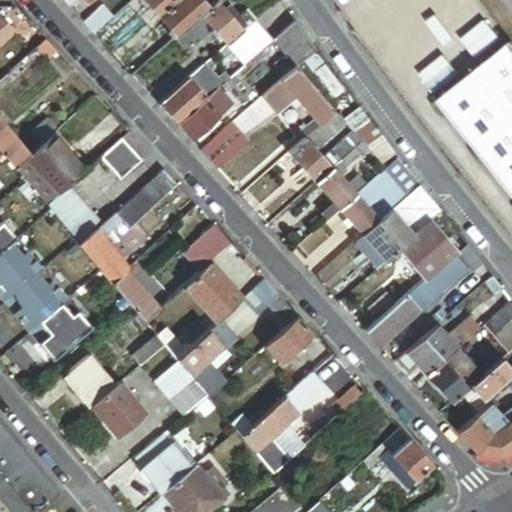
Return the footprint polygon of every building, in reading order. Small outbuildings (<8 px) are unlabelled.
[(175,0),(149,0),(161,13),(175,0)] [(206,0),(175,0),(161,13),(174,27),(179,33),(203,12),(211,5),(208,1),(206,0)] [(215,0),(211,5),(203,12),(215,26),(221,32),(229,42),(245,28),(230,10),(221,0),(215,0)] [(240,0),(221,0),(230,10),(240,0)] [(251,8),(244,0),(240,0),(230,10),(245,28),(248,26),(240,17),(251,8)] [(97,33),(117,16),(105,3),(86,20),(97,33)] [(248,26),(258,17),(251,8),(240,17),(248,26)] [(0,10),(0,45),(17,31),(0,10)] [(203,12),(179,33),(192,47),(211,30),(215,26),(203,12)] [(267,27),(258,17),(248,26),(256,36),(267,27)] [(318,47),(298,19),(276,38),(298,65),(318,47)] [(216,36),(221,32),(215,26),(211,30),(216,36)] [(245,28),(229,42),(248,63),(262,50),(266,47),(256,36),(248,26),(245,28)] [(179,33),(174,27),(170,30),(175,36),(179,33)] [(266,47),(276,38),(267,27),(256,36),(266,47)] [(58,50),(47,37),(37,46),(48,58),(49,59),(58,50)] [(298,65),(276,38),(266,47),(262,50),(285,77),(298,65)] [(511,39),(511,38),(438,98),(511,188),(511,39)] [(37,46),(6,74),(11,80),(14,82),(35,62),(39,66),(48,58),(37,46)] [(206,63),(191,76),(196,82),(207,71),(221,86),(231,77),(227,72),(220,79),(206,63)] [(338,110),(298,65),(285,77),(283,78),(291,88),(296,94),(317,118),(322,123),(338,110)] [(196,82),(209,97),(220,87),(221,86),(207,71),(196,82)] [(6,74),(0,79),(0,89),(11,80),(6,74)] [(221,86),(220,87),(225,92),(238,80),(234,75),(231,77),(221,86)] [(196,82),(191,76),(161,102),(179,123),(208,98),(209,97),(196,82)] [(283,78),(263,96),(271,105),(291,88),(283,78)] [(209,97),(208,98),(222,114),(231,107),(230,107),(224,100),(228,97),(229,97),(225,92),(220,87),(209,97)] [(277,111),(296,94),(291,88),(271,105),(277,111)] [(234,104),(228,97),(224,100),(230,107),(234,104)] [(222,114),(208,98),(179,123),(194,140),(222,114)] [(384,136),(361,106),(345,119),(347,121),(356,132),(363,139),(369,146),(382,137),(384,136)] [(342,125),(347,121),(345,119),(338,110),(322,123),(307,137),(317,148),(342,125)] [(0,114),(0,146),(18,168),(18,167),(29,157),(32,154),(0,114)] [(34,132),(44,142),(54,133),(59,128),(49,118),(34,132)] [(302,131),(307,137),(322,123),(317,118),(302,131)] [(250,139),(233,120),(202,148),(219,167),(250,139)] [(356,132),(347,121),(342,125),(351,136),(356,132)] [(342,158),(363,139),(356,132),(351,136),(335,151),(342,158)] [(32,154),(29,157),(61,190),(86,165),(54,133),(44,142),(32,154)] [(144,158),(124,135),(102,155),(122,177),(144,158)] [(307,137),(291,151),(317,181),(333,166),(326,158),(317,148),(307,137)] [(382,162),(394,154),(382,137),(369,146),(371,149),(382,162)] [(341,176),(371,149),(369,146),(363,139),(342,158),(333,166),(341,176)] [(326,158),(333,166),(342,158),(335,151),(326,158)] [(420,183),(399,155),(386,167),(397,179),(409,193),(420,183)] [(61,190),(29,157),(18,167),(50,204),(61,190)] [(328,219),(340,207),(356,193),(351,186),(341,176),(333,166),(317,181),(335,201),(322,212),(328,219)] [(179,183),(165,167),(103,223),(82,242),(114,281),(128,267),(130,266),(103,235),(122,219),(129,227),(179,183)] [(397,179),(386,167),(368,182),(356,193),(365,201),(373,194),(388,180),(392,184),(397,179)] [(351,186),(356,193),(368,182),(363,175),(351,186)] [(392,184),(388,180),(373,194),(381,202),(379,204),(386,213),(409,193),(397,179),(392,184)] [(442,210),(420,183),(409,193),(431,219),(442,210)] [(103,223),(71,184),(50,204),(82,242),(103,223)] [(356,193),(340,207),(348,215),(355,223),(364,233),(380,219),(372,210),(365,201),(356,193)] [(431,219),(409,193),(386,213),(380,219),(403,245),(416,233),(431,219)] [(372,210),(380,219),(386,213),(379,204),(372,210)] [(0,252),(19,237),(0,213),(0,252)] [(350,227),(355,223),(348,215),(343,220),(350,227)] [(380,219),(364,233),(388,259),(400,248),(403,245),(380,219)] [(441,231),(431,219),(416,233),(426,245),(441,231)] [(233,242),(216,223),(184,252),(201,270),(211,261),(233,242)] [(449,240),(441,231),(426,245),(442,263),(448,258),(449,257),(441,247),(449,240)] [(364,233),(356,240),(380,266),(388,259),(364,233)] [(403,245),(400,248),(427,277),(442,263),(426,245),(416,233),(403,245)] [(0,293),(5,300),(45,267),(19,237),(0,252),(0,271),(1,273),(0,274),(0,293)] [(449,257),(457,250),(449,240),(441,247),(449,257)] [(483,260),(467,242),(457,250),(471,265),(474,269),(483,260)] [(471,265),(457,250),(449,257),(448,258),(461,273),(471,265)] [(442,263),(427,277),(367,330),(380,344),(461,273),(448,258),(442,263)] [(201,270),(187,284),(219,321),(223,317),(245,298),(211,261),(201,270)] [(31,330),(70,298),(45,267),(16,291),(27,304),(16,313),(31,330)] [(162,306),(128,267),(114,281),(140,312),(146,320),(162,306)] [(281,294),(266,278),(255,289),(257,291),(225,319),(225,320),(237,334),(270,304),(281,294)] [(389,290),(369,308),(378,317),(398,301),(389,290)] [(27,304),(16,291),(5,300),(16,313),(27,304)] [(282,317),(293,307),(281,294),(270,304),(282,317)] [(95,328),(70,298),(41,322),(52,334),(42,343),(56,361),(95,328)] [(511,313),(505,305),(496,313),(511,331),(511,313)] [(511,331),(496,313),(484,324),(508,352),(511,349),(511,331)] [(315,331),(300,315),(267,346),(281,362),(315,331)] [(471,315),(449,335),(459,346),(481,327),(471,315)] [(425,332),(435,323),(429,316),(419,325),(425,332)] [(219,321),(210,330),(212,332),(225,320),(225,319),(223,317),(219,321)] [(225,345),(237,334),(225,320),(212,332),(225,345)] [(31,330),(42,343),(52,334),(41,322),(31,330)] [(439,324),(424,337),(444,359),(459,346),(449,335),(439,324)] [(210,330),(192,346),(178,358),(193,376),(209,361),(214,356),(225,345),(212,332),(210,330)] [(142,362),(165,343),(157,334),(134,353),(142,362)] [(178,358),(192,346),(182,337),(173,345),(170,348),(178,358)] [(424,337),(408,351),(418,362),(428,373),(444,359),(424,337)] [(193,376),(178,358),(170,348),(167,345),(165,343),(142,362),(185,414),(209,394),(193,376)] [(232,353),(225,345),(214,356),(221,363),(232,353)] [(459,346),(444,359),(468,387),(471,385),(483,374),(459,346)] [(408,351),(402,356),(412,368),(418,362),(408,351)] [(90,354),(66,374),(92,405),(116,384),(90,354)] [(483,374),(471,385),(484,400),(511,375),(511,366),(503,357),(483,374)] [(444,359),(428,373),(453,401),(462,393),(468,387),(444,359)] [(211,397),(228,382),(209,361),(193,376),(209,394),(211,397)] [(314,371),(286,396),(300,411),(327,386),(314,371)] [(511,375),(484,400),(488,404),(491,402),(511,384),(511,383),(511,375)] [(116,384),(92,405),(117,435),(145,411),(123,385),(120,381),(116,384)] [(468,387),(462,393),(479,413),(488,404),(484,400),(471,385),(468,387)] [(330,401),(341,413),(348,406),(337,394),(330,401)] [(286,396),(266,414),(280,429),(300,411),(286,396)] [(245,412),(235,400),(223,411),(232,423),(243,414),(245,412)] [(488,404),(479,413),(459,430),(478,451),(503,455),(511,448),(511,420),(508,423),(503,414),(491,402),(488,404)] [(511,407),(503,414),(508,423),(511,420),(511,407)] [(243,435),(253,426),(243,414),(232,423),(243,435)] [(266,414),(253,426),(243,435),(256,451),(272,436),(280,429),(266,414)] [(0,499),(10,511),(29,511),(34,508),(44,499),(58,488),(0,419),(0,499)] [(411,437),(401,426),(365,459),(371,465),(383,454),(387,459),(411,437)] [(143,466),(175,440),(167,429),(134,456),(143,466)] [(274,473),(291,457),(272,436),(256,451),(274,473)] [(435,463),(411,437),(387,459),(411,485),(435,463)] [(153,478),(163,491),(189,469),(184,464),(191,458),(175,440),(143,466),(145,469),(153,478)] [(189,469),(163,491),(181,511),(206,511),(224,497),(204,474),(195,464),(189,469)] [(153,478),(145,469),(142,471),(150,480),(153,478)] [(208,470),(204,474),(224,497),(230,492),(222,483),(221,484),(208,470)] [(292,511),(301,505),(284,485),(261,504),(268,511),(292,511)] [(37,511),(48,504),(44,499),(34,508),(37,511)] [(329,511),(320,500),(307,511),(306,511),(329,511)]
